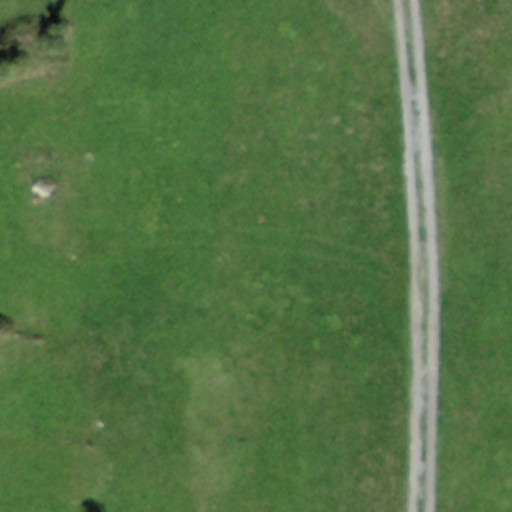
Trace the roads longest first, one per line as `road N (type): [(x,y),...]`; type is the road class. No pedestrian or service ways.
road 1 (track): [(403,0),(422,213),(413,511)]
road 2 (primary): [(420,0),(398,511)]
